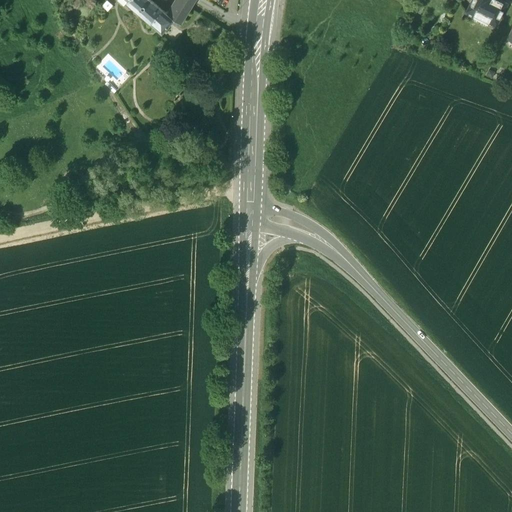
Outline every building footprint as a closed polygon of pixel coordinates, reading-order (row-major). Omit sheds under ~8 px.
[(169,16),(150,0),(127,0),(128,1),(126,3),(162,34),(174,21),(174,20),(169,16)] [(178,0),(169,16),(174,20),(174,21),(180,25),(195,0),(178,0)] [(471,0),(467,10),(496,25),(507,3),(500,0),(471,0)] [(496,25),(467,10),(465,13),(463,12),(462,14),(464,15),(462,20),(471,24),(470,26),(472,27),(473,25),(480,29),(480,31),(482,32),(482,30),(491,35),(496,25)] [(160,37),(155,43),(162,49),(167,43),(160,37)] [(500,72),(493,68),(488,77),(495,81),(500,72)]
